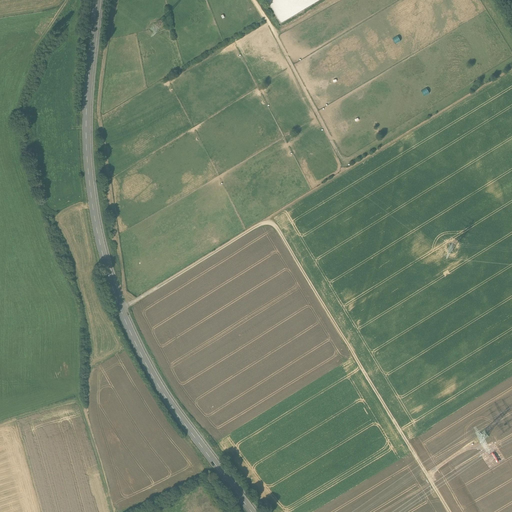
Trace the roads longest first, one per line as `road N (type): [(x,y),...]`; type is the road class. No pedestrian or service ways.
road 1 (tertiary): [(252,511),(159,386),(110,281),(86,152),(97,0)]
road 2 (track): [(120,310),(260,223),(274,223),(449,511)]
road 3 (track): [(511,71),(271,222)]
